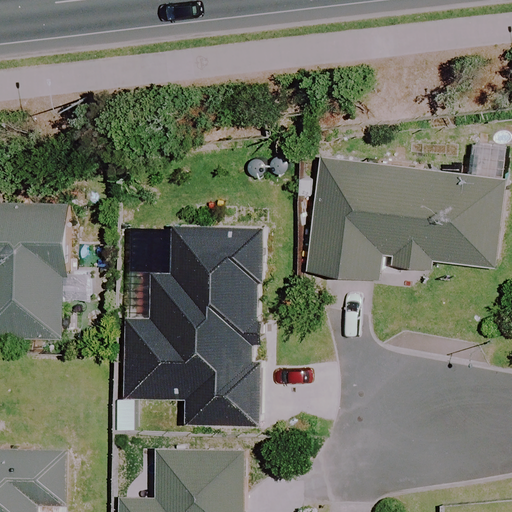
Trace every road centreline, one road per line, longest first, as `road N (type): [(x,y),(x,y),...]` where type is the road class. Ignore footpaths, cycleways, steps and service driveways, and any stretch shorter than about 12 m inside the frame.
road 1 (residential): [(371,354),(387,445),(511,425)]
road 2 (secondary): [(130,0),(0,13)]
